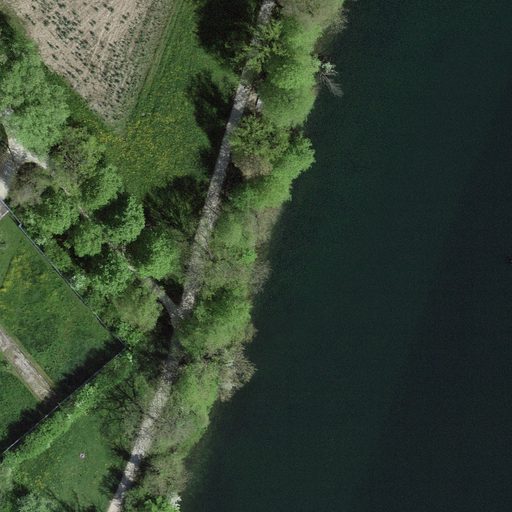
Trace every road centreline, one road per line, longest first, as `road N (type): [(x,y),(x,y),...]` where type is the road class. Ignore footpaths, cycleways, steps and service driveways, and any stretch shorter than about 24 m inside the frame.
road 1 (track): [(180,315),(267,0)]
road 2 (track): [(0,111),(180,315)]
road 3 (track): [(111,511),(147,430),(180,315)]
